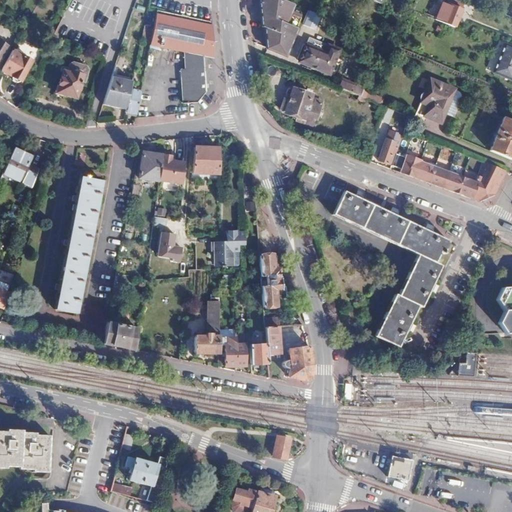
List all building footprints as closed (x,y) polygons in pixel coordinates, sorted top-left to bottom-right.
[(293,5),(282,0),(259,0),(263,28),(265,29),(267,49),(285,56),(301,19),(289,14),(293,5)] [(437,21),(454,28),(461,10),(444,3),(437,21)] [(301,24),(312,29),(318,15),(307,10),(301,24)] [(211,31),(210,21),(154,11),(151,28),(149,41),(148,45),(181,52),(191,54),(202,56),(212,58),(211,31)] [(151,28),(142,26),(140,39),(149,41),(151,28)] [(340,52),(309,38),(299,62),(336,77),(343,61),(337,59),(340,52)] [(494,65),(511,72),(511,46),(503,43),(494,65)] [(191,54),(181,52),(178,71),(184,70),(189,60),(191,54)] [(9,53),(0,69),(0,72),(9,78),(8,80),(17,85),(30,62),(21,57),(20,58),(9,53)] [(184,70),(178,71),(180,106),(193,105),(204,93),(202,56),(191,54),(189,60),(184,70)] [(56,95),(75,101),(80,88),(83,89),(85,83),(87,83),(91,71),(89,68),(77,64),(73,67),(70,76),(62,74),(56,95)] [(510,80),(511,74),(511,72),(494,65),(491,71),(510,80)] [(342,79),(338,89),(360,98),(363,91),(353,87),(354,85),(342,79)] [(130,86),(109,81),(102,105),(124,111),(129,91),(130,86)] [(451,125),(460,101),(452,97),(454,93),(430,82),(415,116),(440,126),(442,121),(451,125)] [(316,97),(295,90),(291,102),(287,101),(283,113),(286,114),(286,117),(306,125),(306,126),(314,129),(322,106),(314,103),(316,97)] [(124,111),(124,112),(135,115),(139,94),(129,91),(124,111)] [(383,100),(367,93),(365,100),(380,106),(381,106),(383,100)] [(381,106),(380,106),(377,113),(384,117),(387,109),(381,106)] [(384,117),(382,122),(388,124),(394,112),(387,109),(384,117)] [(510,160),(511,154),(511,122),(502,118),(488,151),(510,160)] [(390,164),(394,154),(397,146),(392,144),(396,134),(390,131),(386,142),(384,141),(378,158),(390,164)] [(219,174),(219,151),(195,149),(193,174),(219,174)] [(26,167),(30,157),(14,150),(2,176),(19,183),(26,167)] [(159,182),(163,156),(142,154),(138,179),(159,182)] [(495,195),(507,172),(484,162),(477,182),(470,179),(469,180),(455,175),(455,174),(447,170),(447,172),(441,170),(439,167),(428,162),(424,164),(419,162),(419,160),(404,155),(403,157),(394,154),(390,164),(390,166),(399,169),(398,173),(435,187),(477,202),(495,195)] [(172,157),(163,155),(163,156),(159,182),(183,185),(184,173),(184,163),(175,162),(172,162),(172,160),(172,157)] [(29,188),(36,171),(26,167),(19,183),(29,188)] [(102,181),(79,177),(54,310),(78,313),(102,181)] [(140,187),(133,185),(130,200),(138,201),(140,187)] [(354,198),(342,192),(331,216),(416,255),(396,297),(393,296),(374,338),(398,349),(406,329),(407,330),(410,326),(409,325),(417,307),(420,308),(428,289),(430,289),(432,285),(431,285),(439,266),(432,262),(438,251),(442,253),(447,240),(429,232),(429,230),(426,228),(425,230),(393,216),(394,214),(391,212),(390,214),(358,199),(359,197),(355,196),(354,198)] [(155,208),(152,224),(165,227),(167,217),(161,216),(162,210),(155,208)] [(227,241),(219,242),(218,266),(235,266),(234,251),(239,251),(239,244),(238,232),(238,230),(227,231),(227,241)] [(171,246),(172,233),(159,231),(156,256),(171,258),(171,261),(178,262),(180,247),(171,246)] [(272,254),(257,255),(258,268),(260,308),(276,306),(274,288),(281,288),(280,277),(278,277),(277,266),(273,266),(272,254)] [(511,283),(501,284),(495,296),(502,308),(511,307),(511,283)] [(196,356),(218,355),(218,352),(218,338),(218,311),(218,305),(207,306),(206,334),(208,334),(208,338),(197,338),(196,356)] [(511,307),(502,308),(496,320),(503,332),(511,331),(511,307)] [(261,318),(262,328),(275,327),(276,327),(276,318),(261,318)] [(107,323),(103,344),(110,345),(133,350),(137,329),(107,323)] [(262,328),(262,348),(263,348),(263,350),(263,356),(273,356),(273,353),(276,353),(276,350),(275,327),(262,328)] [(222,366),(234,366),(233,338),(218,338),(218,352),(222,351),(222,366)] [(233,338),(234,366),(243,366),(243,348),(241,348),(241,338),(233,338)] [(249,349),(250,368),(263,368),(264,368),(263,356),(263,350),(263,348),(262,348),(249,349)] [(289,370),(287,378),(306,383),(310,378),(310,365),(307,348),(286,350),(287,355),(285,355),(283,356),(282,358),(282,359),(283,360),(284,360),(284,361),(283,361),(283,362),(282,362),(281,363),(281,364),(281,366),(281,368),(282,369),(289,370)] [(468,352),(458,352),(458,363),(451,363),(443,372),(443,374),(466,376),(468,352)] [(0,466),(4,467),(4,465),(25,466),(25,468),(33,469),(32,471),(48,472),(50,441),(34,440),(35,438),(26,437),(26,434),(6,433),(5,436),(0,435),(0,466)] [(133,440),(125,437),(122,448),(130,451),(133,440)] [(284,440),(273,437),(269,456),(271,457),(271,459),(278,461),(278,458),(280,459),(284,440)] [(415,454),(395,449),(391,470),(410,474),(415,454)] [(154,505),(167,459),(159,456),(156,465),(127,457),(125,467),(130,469),(126,480),(149,487),(145,503),(154,505)] [(110,489),(109,492),(126,497),(129,488),(112,483),(110,489)] [(257,489),(258,487),(245,483),(241,494),(234,492),(231,502),(239,504),(238,507),(250,510),(257,489)] [(270,511),(275,495),(257,489),(250,510),(249,511),(270,511)]
